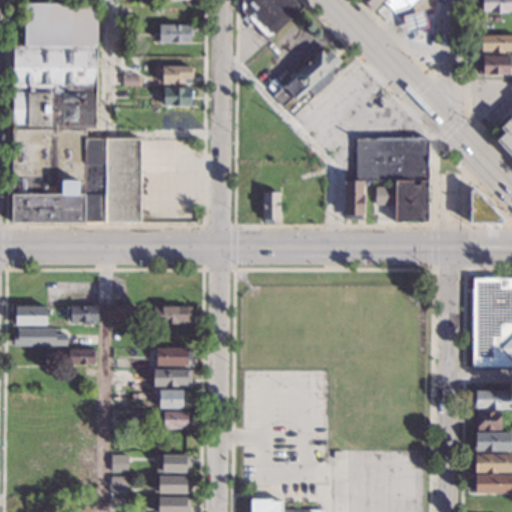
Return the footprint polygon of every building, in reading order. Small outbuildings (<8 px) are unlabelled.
[(296,0),(303,7),(268,40),(241,11),(241,0),(296,0)] [(383,0),(372,11),(361,0),(383,0)] [(416,0),(411,5),(412,7),(408,10),(392,15),(388,10),(389,9),(384,3),(387,0),(416,0)] [(511,0),(511,13),(506,13),(506,15),(488,15),(488,14),(479,14),(479,0),(511,0)] [(96,137),(139,138),(138,222),(8,221),(9,46),(21,46),(21,3),(97,4),(96,137)] [(428,26),(423,10),(403,16),(408,32),(428,26)] [(190,43),(156,42),(156,32),(158,32),(158,26),(178,26),(178,25),(190,25),(190,43)] [(511,36),(511,51),(504,51),(504,54),(491,53),(491,52),(481,52),(481,50),(478,50),(478,44),(480,44),(480,35),(511,36)] [(340,62),(336,67),(339,70),(312,96),(307,90),(296,101),(293,98),(283,107),(272,96),(295,76),(292,73),(303,64),(305,66),(322,51),(324,54),(328,50),(340,62)] [(509,75),(477,75),(477,56),(509,57),(509,75)] [(190,83),(183,83),(183,85),(161,84),(161,67),(191,67),(190,83)] [(137,86),(122,86),(122,75),(137,76),(137,86)] [(191,88),(191,97),(194,97),(193,106),(191,106),(191,107),(163,106),(163,88),(191,88)] [(511,157),(496,140),(496,139),(504,132),(500,128),(511,118),(511,119),(511,157)] [(428,141),(428,223),(394,223),(394,180),(362,181),(359,181),(355,180),(355,140),(427,140),(428,141)] [(362,194),(364,194),(363,213),(362,213),(362,218),(343,218),(344,180),(355,180),(359,181),(362,181),(362,194)] [(374,205),(392,204),(391,186),(374,186),(374,205)] [(503,219),(502,225),(468,224),(468,190),(474,187),(503,219)] [(279,220),(262,220),(262,192),(279,193),(279,220)] [(499,279),(511,279),(511,366),(470,366),(471,289),(473,289),(473,279),(482,279),(482,278),(499,278),(499,279)] [(179,306),(191,306),(191,322),(177,322),(177,323),(151,323),(152,304),(179,305),(179,306)] [(46,307),(46,325),(12,325),(12,306),(46,307)] [(134,322),(115,322),(115,325),(111,325),(111,306),(134,306),(134,322)] [(96,323),(92,323),(92,324),(86,324),(86,322),(66,322),(66,307),(96,308),(96,323)] [(54,333),(66,333),(66,347),(11,346),(12,333),(16,333),(16,327),(54,328),(54,333)] [(190,345),(155,345),(155,328),(191,329),(190,345)] [(93,366),(67,366),(67,349),(93,349),(93,366)] [(191,366),(154,366),(155,349),(191,349),(191,366)] [(131,384),(111,384),(111,369),(131,369),(131,384)] [(190,387),(152,387),(152,370),(190,370),(190,387)] [(185,409),(157,409),(158,405),(152,405),(152,393),(158,393),(158,390),(185,390),(185,409)] [(125,405),(111,404),(111,391),(125,391),(125,405)] [(511,410),(484,410),(484,409),(474,409),(474,392),(511,392),(511,410)] [(94,474),(57,474),(57,468),(46,468),(46,474),(8,473),(8,412),(94,412),(94,474)] [(127,422),(126,412),(113,412),(114,422),(127,422)] [(187,430),(162,429),(162,412),(187,412),(187,430)] [(500,430),(474,430),(475,412),(501,412),(500,430)] [(510,438),(511,438),(511,443),(510,443),(509,452),(471,451),(472,433),(510,434),(510,438)] [(186,461),(190,461),(190,470),(155,470),(155,453),(186,454),(186,461)] [(127,472),(127,454),(110,454),(111,472),(127,472)] [(510,473),(473,473),(473,454),(510,454),(510,473)] [(127,476),(111,476),(111,486),(127,485),(127,476)] [(186,493),(186,476),(158,476),(158,493),(186,493)] [(511,494),(469,494),(470,476),(511,476),(511,494)] [(126,497),(111,496),(110,505),(125,506),(126,497)] [(186,511),(186,496),(157,497),(157,511),(186,511)] [(508,505),(510,505),(510,511),(469,511),(469,498),(508,499),(508,505)] [(271,503),(282,503),(282,511),(249,511),(250,500),(271,500),(271,503)]
